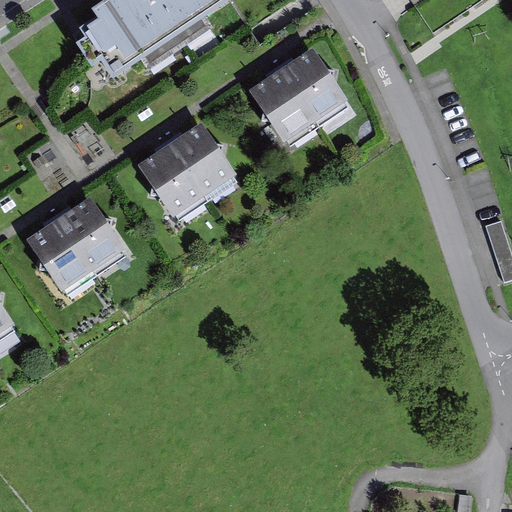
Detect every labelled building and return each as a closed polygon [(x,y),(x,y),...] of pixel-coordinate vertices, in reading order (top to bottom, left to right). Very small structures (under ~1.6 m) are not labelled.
[(122,0),(91,22),(126,72),(230,0),(122,0)] [(325,118),(356,98),(321,46),(307,55),(290,66),(325,118)] [(293,139),(325,118),(290,66),(272,78),(259,87),(293,139)] [(211,191),(243,170),(210,120),(194,131),(178,141),(211,191)] [(180,212),(211,191),(178,141),(162,152),(146,162),(180,212)] [(85,203),(67,215),(102,265),(132,244),(97,194),(85,203)] [(52,226),(37,236),(72,286),(102,265),(67,215),(52,226)] [(511,247),(504,221),(486,227),(503,286),(511,282),(511,247)] [(0,338),(24,321),(0,286),(0,338)] [(470,511),(473,497),(460,496),(458,511),(470,511)]
